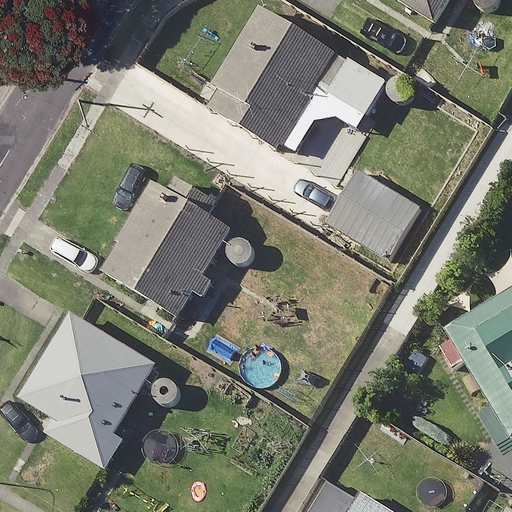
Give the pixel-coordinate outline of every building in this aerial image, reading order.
[(471,0),(402,0),(401,1),(455,31),(471,0)] [(411,37),(361,7),(348,28),(397,59),(411,37)] [(277,16),(218,116),(289,158),(294,150),(311,160),(336,118),(371,139),(396,97),(415,109),(426,90),(403,76),(397,86),(277,16)] [(428,210),(363,172),(333,225),(398,262),(428,210)] [(242,264),(252,270),(245,282),(276,299),(289,276),(265,262),(271,251),(223,223),(230,210),(193,189),(189,196),(160,180),(123,245),(132,250),(116,278),(205,329),(242,264)] [(511,272),(473,297),(482,311),(454,328),(511,421),(511,272)] [(170,374),(87,325),(38,407),(68,424),(59,440),(113,471),(170,374)] [(393,511),(344,483),(326,511),(393,511)]
